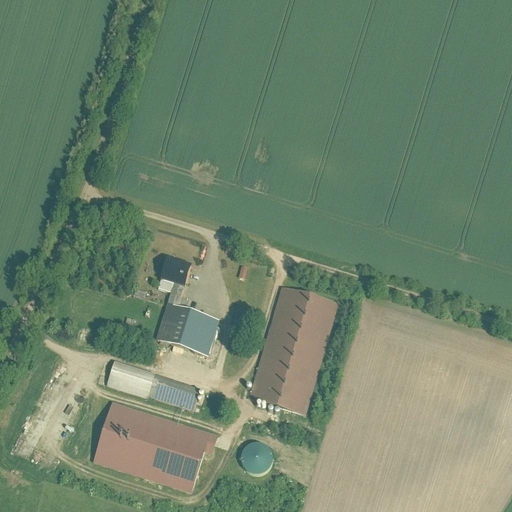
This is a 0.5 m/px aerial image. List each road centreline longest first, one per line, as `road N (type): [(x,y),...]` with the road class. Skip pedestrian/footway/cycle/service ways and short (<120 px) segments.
road 1 (track): [(86,192),(511,328)]
road 2 (unclassified): [(0,370),(86,192),(146,0)]
